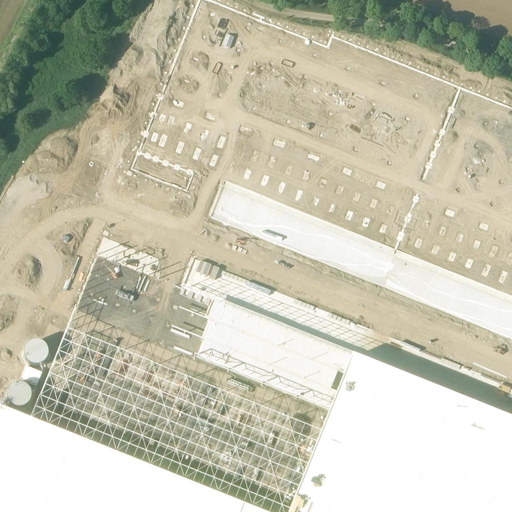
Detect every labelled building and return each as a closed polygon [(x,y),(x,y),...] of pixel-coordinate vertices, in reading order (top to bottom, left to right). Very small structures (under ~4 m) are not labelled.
[(461,85),(333,34),(328,45),(260,5),(232,0),(198,0),(139,150),(132,148),(122,172),(191,199),(200,177),(394,254),(461,85)] [(171,2),(163,17),(159,14),(155,21),(181,35),(193,14),(171,2)] [(511,105),(461,85),(394,254),(511,300),(511,105)] [(97,255),(32,420),(245,505),(262,511),(290,511),(354,355),(160,278),(169,255),(101,228),(92,253),(97,255)] [(511,511),(511,417),(354,355),(290,511),(511,511)] [(42,374),(25,367),(20,381),(36,388),(42,374)] [(0,511),(241,511),(245,505),(32,420),(0,407),(0,511)]
